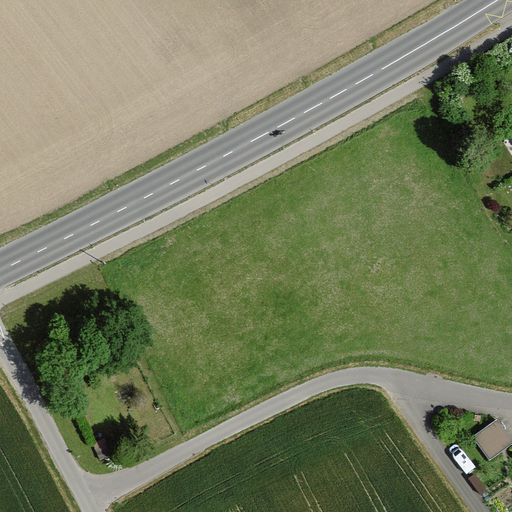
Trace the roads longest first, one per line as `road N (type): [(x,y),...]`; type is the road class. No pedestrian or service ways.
road 1 (secondary): [(0,270),(297,118),(496,0)]
road 2 (residential): [(88,503),(227,428),(345,377),(390,377),(511,407)]
road 3 (residential): [(0,340),(88,503)]
